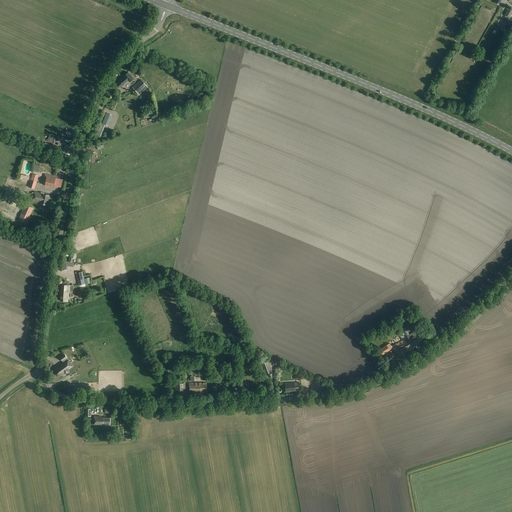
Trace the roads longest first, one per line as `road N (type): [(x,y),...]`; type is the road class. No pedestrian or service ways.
road 1 (unclassified): [(511,274),(420,355),(340,394),(160,407),(60,395),(41,371)]
road 2 (unclassified): [(41,371),(80,143),(111,74),(167,5)]
road 3 (primary): [(511,151),(167,5)]
